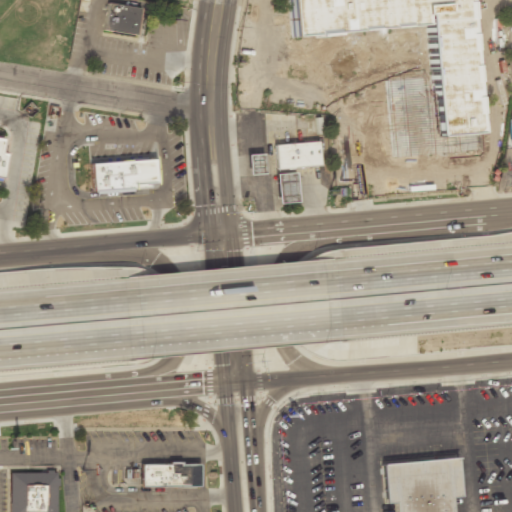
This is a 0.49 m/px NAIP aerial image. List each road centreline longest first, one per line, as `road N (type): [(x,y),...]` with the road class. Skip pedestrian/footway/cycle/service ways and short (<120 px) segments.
road 1 (secondary): [(511,204),(0,254)]
road 2 (secondary): [(0,400),(511,360)]
road 3 (secondary): [(81,393),(158,368),(178,344),(169,274),(153,261),(75,247)]
road 4 (secondary): [(216,233),(245,511)]
road 5 (secondary): [(379,217),(307,244),(281,270),(287,354),(352,374)]
road 6 (secondary): [(216,0),(207,59),(216,233)]
road 7 (motorway): [(333,281),(118,298)]
road 8 (motorway): [(123,338),(334,317)]
road 9 (residential): [(0,74),(207,109)]
road 10 (motorway): [(511,262),(333,281)]
road 11 (motorway): [(348,315),(381,328),(511,316)]
road 12 (motorway): [(348,315),(511,299)]
road 13 (motorway): [(0,350),(123,338)]
